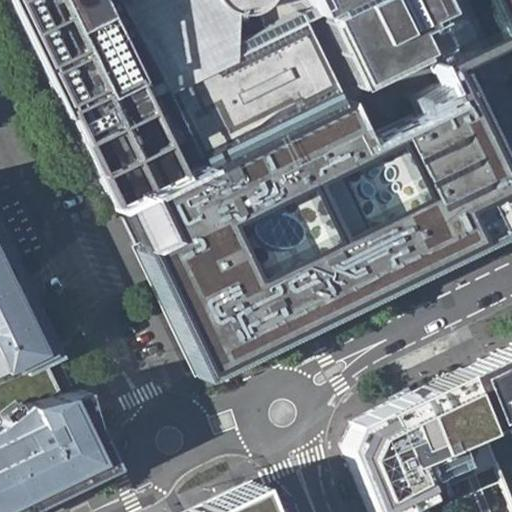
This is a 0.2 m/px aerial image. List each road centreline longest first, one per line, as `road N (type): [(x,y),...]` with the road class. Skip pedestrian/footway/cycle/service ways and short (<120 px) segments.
road 1 (residential): [(158,420),(131,382),(6,130)]
road 2 (residential): [(295,389),(511,277)]
